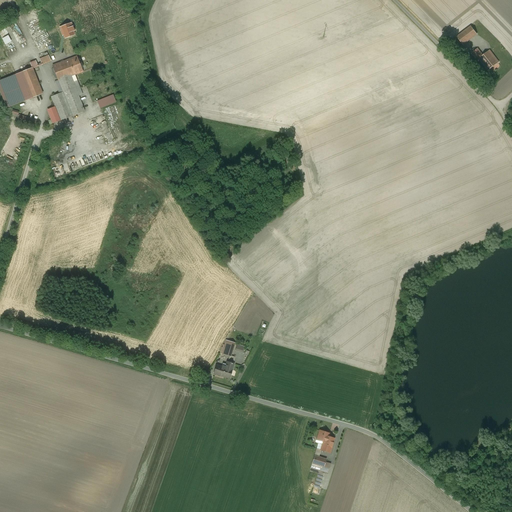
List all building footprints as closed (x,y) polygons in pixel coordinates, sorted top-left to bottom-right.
[(15,21),(0,28),(0,35),(8,51),(26,41),(15,21)] [(70,24),(61,27),(62,30),(61,31),(63,36),(64,35),(65,39),(74,35),(73,32),(74,31),(73,27),(71,27),(70,24)] [(471,27),(457,37),(463,45),(477,34),(471,27)] [(54,48),(46,51),(48,56),(56,53),(54,48)] [(479,59),(483,56),(477,49),(471,54),(475,58),(477,57),(479,59)] [(499,62),(490,51),(483,56),(479,59),(488,71),(499,62)] [(48,56),(40,59),(42,64),(50,61),(48,56)] [(77,57),(53,66),(53,68),(58,79),(63,93),(75,88),(70,76),(83,71),(77,57)] [(32,68),(20,73),(30,98),(42,94),(32,68)] [(20,73),(0,80),(0,84),(9,107),(30,98),(20,73)] [(63,93),(51,97),(55,108),(60,121),(85,111),(76,88),(75,88),(63,93)] [(113,96),(98,102),(100,108),(115,102),(113,96)] [(55,108),(48,111),(53,124),(60,121),(55,108)] [(37,120),(19,115),(17,120),(16,121),(17,121),(35,126),(37,120)] [(232,330),(228,337),(232,338),(236,332),(232,330)] [(244,336),(241,343),(238,342),(236,347),(240,349),(243,350),(248,338),(244,336)] [(234,343),(226,341),(223,350),(222,353),(229,356),(230,356),(234,343)] [(230,356),(229,356),(227,362),(233,364),(235,357),(230,356)] [(227,362),(226,365),(224,365),(224,367),(222,366),(221,367),(216,365),(214,373),(229,378),(232,370),(234,364),(233,364),(227,362)] [(334,439),(328,437),(329,434),(319,431),(317,439),(316,439),(315,442),(318,443),(317,446),(316,449),(321,450),(330,453),(334,439)] [(319,457),(314,456),(310,469),(319,471),(324,473),(327,474),(330,464),(325,462),(326,459),(319,457)] [(319,471),(314,487),(319,488),(324,473),(319,471)]
